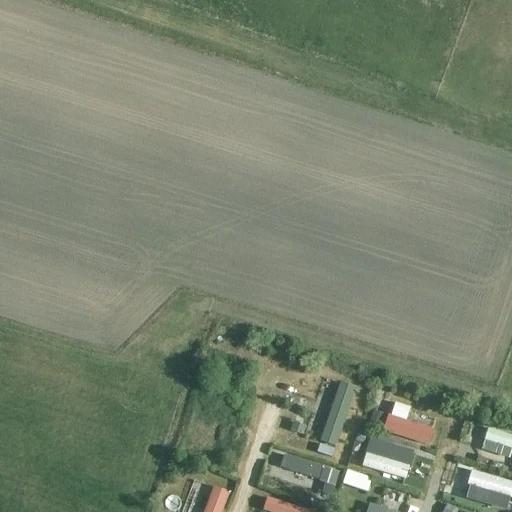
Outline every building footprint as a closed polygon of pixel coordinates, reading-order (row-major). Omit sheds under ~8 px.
[(340,435),(356,439),(370,380),(354,377),(340,435)] [(390,415),(385,432),(433,447),(438,430),(390,415)] [(511,454),(511,436),(490,429),(483,451),(510,460),(511,454)] [(299,451),(295,470),(335,478),(339,459),(299,451)] [(215,488),(206,511),(223,511),(230,493),(215,488)] [(392,511),(360,501),(356,511),(392,511)]
